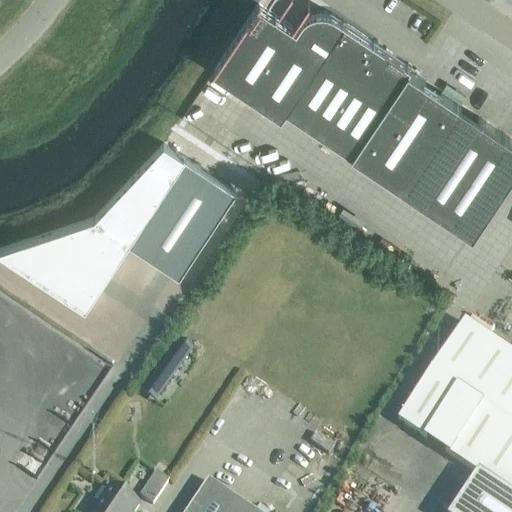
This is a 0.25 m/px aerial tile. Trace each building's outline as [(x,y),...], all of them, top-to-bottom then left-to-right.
[(258,6),(212,73),(279,120),(286,111),(472,236),(511,176),(511,140),(408,71),(410,67),(334,16),(330,14),(326,13),(321,13),(317,13),(312,14),(308,16),(304,19),(301,22),(300,24),(295,30),(292,28),(258,6)] [(183,157),(163,144),(93,219),(0,249),(0,254),(84,310),(128,243),(178,276),(235,191),(183,157)] [(511,511),(511,356),(463,323),(397,423),(478,477),(454,511),(511,511)] [(160,397),(184,364),(169,353),(145,387),(160,397)] [(152,506),(168,482),(155,473),(139,498),(152,506)] [(250,511),(207,483),(187,511),(250,511)] [(134,511),(138,507),(109,488),(92,511),(134,511)]
